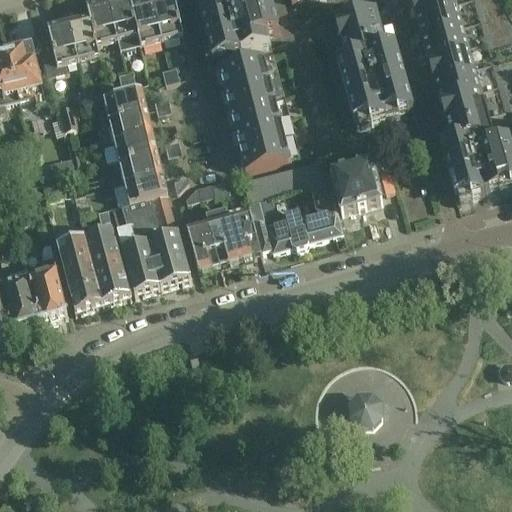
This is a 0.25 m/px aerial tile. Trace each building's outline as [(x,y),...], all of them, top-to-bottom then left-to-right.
[(279,37),(268,0),(194,0),(212,66),(267,52),(265,41),(279,37)] [(511,0),(409,0),(414,18),(420,40),(427,62),(432,83),(437,98),(439,106),(446,131),(449,141),(441,143),(443,150),(445,159),(443,159),(455,202),(459,219),(511,204),(511,0)] [(130,4),(108,9),(117,47),(120,58),(125,56),(125,58),(136,56),(135,54),(140,52),(138,42),(132,14),(130,4)] [(174,4),(153,9),(162,47),(183,42),(174,4)] [(87,14),(89,24),(90,24),(96,52),(97,52),(117,47),(108,9),(87,14)] [(153,9),(132,14),(138,42),(140,52),(162,47),(153,9)] [(337,66),(354,127),(368,123),(370,129),(385,125),(384,118),(396,115),(398,121),(413,117),(395,52),(388,53),(388,52),(386,53),(375,12),(334,24),(338,37),(344,35),(346,44),(340,46),(345,64),(337,66)] [(89,24),(69,29),(79,67),(100,63),(97,52),(96,52),(90,24),(89,24)] [(79,67),(69,29),(47,35),(50,46),(39,49),(47,84),(69,79),(67,70),(79,67)] [(9,56),(7,57),(19,107),(34,104),(36,112),(45,109),(31,51),(20,54),(17,52),(12,53),(9,56)] [(0,120),(6,119),(4,111),(19,107),(7,57),(4,57),(0,56),(0,55),(0,120)] [(222,89),(223,96),(224,96),(278,82),(278,81),(277,82),(275,73),(266,75),(263,63),(218,75),(215,76),(218,90),(222,89)] [(176,74),(169,75),(172,89),(179,87),(176,74)] [(172,89),(169,75),(162,77),(165,91),(172,89)] [(132,77),(125,79),(129,93),(136,91),(132,77)] [(129,93),(125,79),(118,81),(122,95),(129,93)] [(224,96),(223,96),(220,96),(224,110),(227,109),(229,116),(229,117),(283,102),(280,93),(272,95),(269,85),(278,83),(278,82),(224,96)] [(92,94),(86,96),(89,109),(95,108),(92,94)] [(89,109),(86,96),(78,98),(81,112),(89,109)] [(103,106),(108,127),(146,118),(141,96),(103,106)] [(229,117),(229,116),(225,117),(229,130),(232,129),(234,136),(234,137),(288,123),(288,122),(286,113),(277,116),(274,106),(283,103),(283,102),(229,117)] [(154,109),(156,115),(170,112),(168,105),(154,109)] [(170,112),(156,115),(158,122),(172,119),(170,112)] [(72,114),(60,118),(66,139),(78,135),(72,114)] [(146,118),(108,127),(113,147),(151,138),(146,118)] [(234,137),(234,136),(231,137),(234,151),(238,150),(240,157),(294,143),(294,142),(293,142),(291,134),(282,136),(280,126),(289,124),(288,123),(234,137)] [(151,138),(113,147),(119,169),(157,160),(151,138)] [(294,143),(240,157),(242,165),(238,166),(242,179),(245,178),(245,179),(290,167),(287,155),(296,152),(294,144),(294,143)] [(164,150),(166,158),(180,154),(178,147),(164,150)] [(383,153),(371,156),(374,168),(386,164),(383,153)] [(180,154),(166,158),(168,164),(182,161),(180,154)] [(157,160),(119,169),(124,189),(162,180),(157,160)] [(51,171),(53,183),(75,177),(72,166),(51,171)] [(344,176),(331,179),(342,220),(383,208),(371,168),(349,174),(348,170),(343,172),(344,176)] [(317,170),(311,172),(316,192),(324,189),(320,174),(319,170),(317,170)] [(311,172),(303,174),(309,193),(316,192),(311,172)] [(303,174),(296,176),(301,195),(309,193),(303,174)] [(296,176),(289,177),(294,197),(301,195),(296,176)] [(289,177),(282,179),(287,199),(294,197),(289,177)] [(282,179),(275,181),(280,201),(287,199),(282,179)] [(162,180),(124,189),(129,211),(138,209),(167,202),(162,180)] [(275,181),(267,183),(273,203),(280,201),(275,181)] [(267,183),(260,185),(265,205),(273,203),(267,183)] [(178,199),(189,188),(188,184),(174,188),(177,200),(178,199)] [(260,185),(253,187),(258,206),(265,205),(260,185)] [(225,187),(218,189),(222,203),(229,201),(225,187)] [(253,187),(244,189),(245,192),(250,209),(258,206),(253,187)] [(65,204),(61,189),(43,194),(47,208),(65,204)] [(212,191),(198,194),(195,195),(186,206),(186,210),(200,207),(200,206),(215,202),(215,205),(222,203),(218,189),(212,191)] [(299,218),(298,218),(304,237),(305,236),(309,250),(343,240),(335,208),(332,198),(328,199),(326,191),(311,195),(317,214),(320,213),(321,218),(301,223),(299,218)] [(20,197),(9,199),(11,207),(22,204),(20,197)] [(167,202),(138,209),(145,237),(159,233),(162,246),(149,250),(161,296),(191,287),(178,241),(167,202)] [(22,204),(11,207),(15,228),(28,225),(23,204),(22,204)] [(250,212),(252,220),(262,259),(272,256),(273,260),(292,254),(297,257),(306,254),(309,250),(305,236),(304,237),(298,218),(286,222),(287,227),(267,233),(263,220),(277,216),(274,205),(260,209),(250,212)] [(127,237),(117,240),(135,303),(161,296),(149,250),(136,253),(132,240),(145,237),(138,209),(129,211),(114,215),(118,232),(125,230),(127,237)] [(110,227),(107,216),(98,218),(101,229),(110,227)] [(209,233),(208,233),(220,273),(241,267),(229,227),(226,218),(206,223),(209,233)] [(252,220),(229,227),(241,267),(263,261),(262,259),(252,220)] [(220,273),(208,233),(187,239),(199,279),(220,273)] [(113,238),(85,245),(103,313),(131,305),(113,238)] [(103,313),(85,245),(57,253),(75,320),(103,313)] [(43,274),(27,278),(42,330),(67,323),(50,250),(44,252),(42,256),(42,268),(43,274)] [(9,282),(0,284),(0,298),(12,339),(42,330),(27,278),(26,275),(9,280),(9,282)] [(0,341),(12,339),(0,298),(0,341)] [(504,371),(500,376),(500,382),(505,386),(511,385),(511,371),(510,370),(504,371)] [(352,435),(357,439),(363,441),(369,441),(374,439),(379,435),(382,430),(384,424),(383,418),(381,413),(377,409),(372,406),(366,405),(360,405),(355,408),(351,413),(348,418),(347,424),(349,430),(352,435)]
